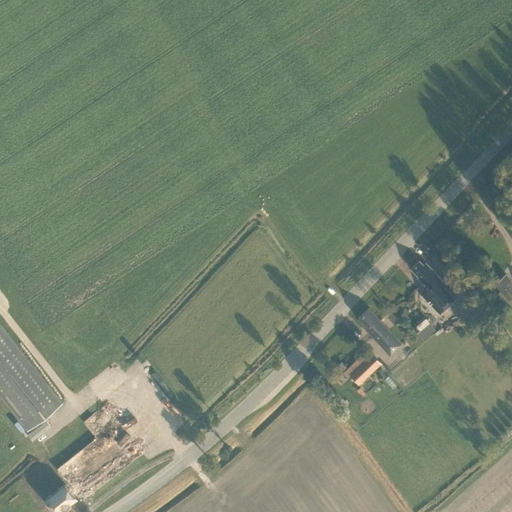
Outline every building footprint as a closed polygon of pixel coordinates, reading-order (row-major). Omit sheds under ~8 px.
[(420,260),(411,268),(419,276),(418,277),(423,283),(422,283),(428,290),(432,293),(434,296),(444,286),(446,284),(426,262),(424,264),(420,260)] [(508,299),(511,296),(511,280),(506,273),(495,282),(501,290),(496,294),(503,302),(508,298),(508,299)] [(427,298),(426,299),(440,313),(446,307),(456,298),(444,286),(434,296),(432,293),(427,298)] [(369,307),(358,317),(366,326),(365,328),(390,354),(402,343),(369,307)] [(426,317),(416,325),(420,330),(417,332),(423,339),(436,329),(426,317)] [(62,402),(0,323),(0,396),(27,430),(62,402)] [(499,334),(506,344),(511,340),(511,336),(507,329),(499,334)] [(343,372),(344,372),(348,377),(350,375),(359,384),(382,363),(367,349),(343,372)] [(343,371),(347,366),(342,361),(337,365),(343,371)] [(389,375),(385,379),(393,388),(397,384),(389,375)] [(42,489),(59,510),(71,500),(69,497),(77,490),(83,498),(146,448),(121,415),(112,422),(116,426),(70,463),(66,458),(58,465),(69,479),(60,485),(55,479),(42,489)]
